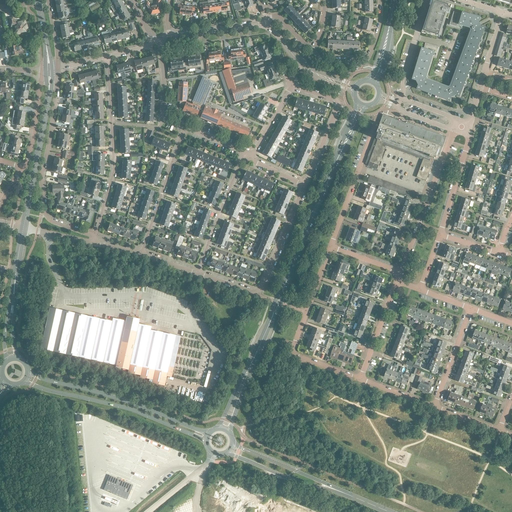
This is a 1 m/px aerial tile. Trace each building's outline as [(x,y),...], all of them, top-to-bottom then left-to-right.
[(229,5),(228,1),(226,1),(226,0),(219,1),(220,3),(221,12),(224,11),(227,10),(226,6),(229,5)] [(251,0),(239,4),(240,6),(245,5),(246,8),(253,6),(251,0)] [(435,0),(432,0),(422,33),(422,32),(439,38),(445,18),(448,19),(452,5),(435,0)] [(112,6),(111,6),(114,12),(117,10),(124,6),(121,1),(114,4),(112,6)] [(154,14),(155,14),(153,6),(150,7),(147,2),(144,3),(149,12),(150,12),(151,15),(152,15),(154,15),(154,14)] [(209,13),(208,2),(199,3),(200,9),(202,9),(203,13),(206,13),(206,14),(209,13)] [(98,3),(89,8),(90,10),(91,11),(92,11),(99,7),(99,6),(100,6),(98,3)] [(182,15),(185,15),(186,7),(180,6),(180,5),(178,5),(177,9),(180,9),(179,14),(182,14),(182,15)] [(287,14),(293,9),(289,5),(284,10),(287,14)] [(120,15),(127,11),(124,6),(117,10),(119,13),(117,14),(118,17),(120,15)] [(192,7),(186,7),(185,15),(188,15),(191,15),(192,10),(194,11),(195,6),(192,6),(192,7)] [(287,14),(291,18),(296,13),(293,9),(287,14)] [(71,10),(57,13),(59,19),(66,18),(66,17),(67,17),(69,14),(68,14),(73,13),(72,10),(71,10)] [(130,17),(127,11),(120,15),(124,21),(130,17)] [(296,13),(291,18),(294,22),(300,17),(298,15),(299,13),(297,12),(296,13)] [(467,16),(453,12),(449,25),(462,29),(462,26),(470,28),(471,30),(450,86),(448,87),(427,79),(426,78),(433,56),(436,56),(438,47),(425,43),(422,53),(421,53),(414,76),(421,90),(446,100),(447,99),(452,97),(460,93),(461,93),(484,31),(483,31),(480,26),(476,18),(476,17),(467,14),(467,16)] [(294,22),(298,26),(303,21),(300,17),(294,22)] [(28,30),(27,29),(26,24),(25,20),(17,22),(13,19),(13,18),(9,18),(11,27),(15,26),(16,35),(20,34),(21,33),(25,32),(26,33),(27,33),(28,33),(29,32),(29,31),(29,30),(28,30)] [(303,21),(298,26),(301,30),(307,24),(308,23),(306,21),(305,20),(303,21)] [(307,24),(301,30),(305,34),(311,28),(307,24)] [(72,33),(72,32),(72,30),(61,32),(62,38),(70,37),(69,33),(72,33)] [(127,30),(121,32),(123,39),(129,38),(127,30)] [(106,33),(102,34),(103,37),(105,44),(111,42),(109,35),(108,32),(106,33)] [(111,32),(108,32),(109,35),(111,42),(117,41),(115,33),(115,32),(111,33),(111,32)] [(93,37),(91,38),(91,40),(93,47),(99,45),(97,38),(97,36),(93,37)] [(82,42),(81,40),(79,41),(81,50),(87,48),(85,41),(82,42)] [(79,41),(76,41),(76,43),(70,45),(69,44),(66,45),(67,50),(70,50),(70,49),(74,48),(75,52),(81,50),(79,41)] [(17,53),(22,52),(21,44),(12,46),(11,42),(3,43),(4,49),(8,48),(8,47),(10,47),(11,56),(18,55),(17,53)] [(255,48),(252,49),(254,53),(257,52),(258,56),(261,55),(268,52),(269,52),(269,51),(268,49),(267,46),(265,47),(265,45),(259,47),(256,49),(255,48)] [(231,58),(237,57),(236,49),(233,49),(233,50),(230,50),(230,55),(228,55),(229,59),(231,59),(231,58)] [(239,49),(236,49),(237,57),(237,60),(244,59),(243,57),(245,57),(245,53),(242,53),(242,49),(239,49)] [(209,61),(215,60),(214,52),(211,52),(211,53),(208,53),(208,58),(206,58),(207,62),(209,62),(209,61)] [(217,52),(214,52),(215,60),(221,59),(221,60),(223,60),(223,56),(220,56),(220,52),(217,52)] [(257,62),(253,64),(254,67),(258,66),(263,64),(262,61),(271,58),(270,55),(269,53),(268,52),(261,55),(262,58),(263,59),(257,61),(257,62)] [(199,54),(193,55),(195,68),(200,68),(200,70),(204,70),(203,60),(200,61),(199,54)] [(188,62),(185,63),(186,70),(195,68),(193,55),(187,56),(188,62)] [(154,64),(152,57),(146,58),(148,66),(154,64)] [(181,57),(175,58),(177,71),(186,70),(185,63),(182,63),(181,57)] [(146,69),(147,69),(148,75),(150,74),(149,70),(148,66),(146,58),(140,60),(142,67),(145,66),(146,69)] [(170,65),(167,65),(168,72),(172,72),(171,70),(177,69),(175,58),(169,59),(170,65)] [(503,68),(505,60),(499,58),(497,66),(503,68)] [(142,67),(140,60),(134,62),(136,69),(142,67)] [(503,68),(509,69),(511,62),(505,60),(503,68)] [(132,73),(131,70),(130,70),(128,63),(122,65),(125,75),(132,73)] [(122,65),(116,66),(117,70),(116,71),(117,74),(118,73),(118,74),(121,73),(122,79),(123,80),(126,79),(125,75),(122,65)] [(267,74),(275,72),(275,71),(275,70),(275,69),(274,68),(273,66),(265,68),(264,65),(259,67),(261,71),(266,69),(267,71),(266,71),(267,74)] [(226,83),(244,77),(244,79),(246,79),(252,77),(249,69),(231,71),(230,69),(222,71),(226,83)] [(101,78),(100,74),(97,75),(96,71),(90,73),(92,80),(94,86),(96,85),(95,79),(98,79),(98,78),(101,78)] [(266,80),(263,81),(265,88),(272,86),(270,80),(277,78),(276,75),(277,74),(276,73),(275,72),(267,74),(265,75),(266,80)] [(84,74),(82,75),(81,75),(78,75),(79,76),(78,76),(80,83),(84,82),(85,88),(88,88),(86,82),(84,74)] [(211,123),(246,137),(250,129),(247,128),(248,125),(221,114),(221,113),(204,106),(213,83),(206,80),(207,79),(203,77),(193,101),(188,99),(188,100),(186,100),(187,82),(179,82),(178,102),(180,102),(179,108),(183,109),(182,111),(207,121),(207,122),(211,123)] [(247,84),(246,79),(244,79),(244,77),(226,83),(230,94),(232,93),(235,102),(244,99),(243,96),(251,93),(248,84),(247,84)] [(0,83),(0,84),(0,92),(6,93),(6,99),(9,99),(11,89),(5,89),(5,83),(0,83)] [(21,91),(28,92),(29,85),(29,83),(25,83),(22,83),(21,88),(19,87),(18,90),(21,91)] [(69,84),(69,86),(66,86),(66,87),(65,90),(66,90),(66,92),(76,93),(76,91),(73,91),(74,85),(73,85),(73,84),(70,84),(69,84)] [(27,99),(28,92),(21,91),(20,98),(17,97),(17,100),(24,101),(24,98),(27,99)] [(308,103),(306,103),(306,101),(302,100),(302,101),(302,102),(300,109),(306,111),(308,103)] [(308,103),(306,111),(309,112),(308,115),(311,115),(312,113),(314,105),(311,104),(312,103),(308,102),(308,103)] [(260,103),(258,108),(266,112),(268,108),(260,103)] [(489,107),(488,110),(489,111),(488,114),(494,116),(495,113),(497,106),(495,105),(495,104),(492,103),(492,104),(491,104),(490,107),(489,107)] [(314,105),(312,113),(317,114),(320,106),(319,106),(317,106),(318,105),(314,104),(314,105)] [(497,106),(495,113),(500,115),(503,107),(501,107),(501,105),(498,104),(497,106)] [(17,118),(24,119),(25,113),(22,112),(23,106),(16,105),(15,111),(18,112),(17,118)] [(319,106),(320,106),(317,114),(323,116),(326,108),(323,107),(323,106),(320,105),(319,106)] [(500,115),(506,117),(508,109),(503,107),(500,115)] [(258,108),(255,112),(263,117),(266,112),(258,108)] [(255,112),(253,117),(260,121),(263,117),(255,112)] [(423,159),(416,177),(426,181),(426,180),(429,172),(429,173),(430,170),(432,163),(433,163),(435,157),(436,157),(436,156),(435,156),(439,157),(444,144),(443,144),(445,138),(435,135),(435,133),(393,118),(383,114),(379,126),(382,127),(379,135),(378,135),(378,136),(377,140),(368,166),(377,169),(386,146),(420,159),(420,158),(423,159)] [(64,123),(64,124),(69,125),(70,120),(73,120),(73,117),(70,117),(63,116),(62,119),(61,122),(62,122),(64,123)] [(282,119),(280,122),(281,123),(281,122),(287,126),(289,123),(290,123),(291,121),(289,120),(287,118),(284,117),(283,119),(282,119)] [(20,126),(23,126),(24,123),(25,123),(25,120),(24,120),(24,119),(17,118),(16,125),(13,125),(13,128),(20,129),(20,126)] [(279,124),(277,127),(278,128),(284,131),(286,128),(287,128),(288,126),(287,126),(281,122),(281,123),(280,124),(279,124)] [(492,124),(491,128),(484,126),(483,129),(484,129),(483,132),(490,134),(492,135),(494,129),(498,129),(504,131),(505,128),(492,124)] [(276,129),(274,132),(275,133),(281,136),(283,133),(284,134),(285,132),(284,131),(278,128),(277,130),(276,129)] [(307,135),(314,138),(315,139),(317,135),(316,135),(317,132),(309,129),(307,135)] [(156,147),(159,140),(154,137),(154,138),(151,137),(153,132),(150,131),(147,139),(152,141),(151,145),(156,147)] [(481,138),(488,140),(490,134),(483,132),(482,132),(481,134),(482,135),(481,138)] [(273,134),(271,138),(272,138),(278,142),(280,139),(281,139),(284,141),(284,140),(285,138),(282,137),(281,136),(275,133),(274,135),(273,134)] [(60,134),(59,140),(69,142),(70,135),(60,134)] [(12,145),(20,147),(21,140),(18,140),(19,137),(12,135),(11,138),(14,139),(12,145)] [(313,140),(314,138),(307,135),(305,141),(312,144),(313,144),(315,141),(313,140)] [(270,140),(268,143),(269,144),(269,143),(275,147),(277,144),(278,144),(279,142),(278,142),(272,138),(271,140),(270,140)] [(488,147),(489,147),(490,141),(488,140),(481,138),(480,138),(480,140),(479,144),(488,147)] [(165,142),(159,140),(156,147),(162,149),(165,142)] [(312,144),(305,141),(302,146),(310,149),(311,150),(312,146),(311,146),(312,144)] [(162,149),(167,151),(170,144),(165,142),(162,149)] [(2,150),(5,151),(6,147),(12,148),(10,153),(13,154),(13,155),(17,156),(20,147),(12,145),(4,143),(2,150)] [(267,145),(265,148),(266,149),(267,149),(272,152),(274,149),(275,150),(276,147),(275,147),(269,143),(269,144),(268,145),(267,145)] [(484,152),(485,149),(488,149),(488,147),(479,144),(479,143),(478,146),(477,149),(477,150),(484,152)] [(310,149),(302,146),(300,152),(307,155),(308,156),(310,152),(309,151),(310,149)] [(188,147),(185,154),(190,156),(193,149),(188,147)] [(195,158),(198,151),(193,149),(190,156),(195,158)] [(264,150),(262,154),(269,157),(271,154),(272,155),(273,153),(272,152),(267,149),(266,149),(265,151),(264,150)] [(477,152),(476,155),(483,158),(483,154),(485,155),(486,152),(484,152),(477,150),(477,149),(476,152),(477,152)] [(165,159),(166,156),(159,154),(161,151),(158,150),(157,153),(157,155),(158,156),(157,157),(165,159)] [(104,161),(104,155),(94,154),(94,151),(88,151),(88,155),(94,155),(94,161),(104,161)] [(195,158),(194,160),(197,161),(197,159),(201,160),(203,153),(198,151),(195,158)] [(307,155),(300,152),(297,157),(305,160),(305,161),(306,161),(307,157),(306,157),(307,155)] [(203,153),(201,160),(206,163),(209,155),(203,153)] [(209,155),(206,163),(211,165),(214,158),(209,155)] [(294,159),(292,162),(295,163),(302,166),(303,167),(305,163),(304,163),(305,161),(305,160),(297,157),(296,160),(294,159)] [(53,165),(61,167),(62,160),(55,158),(53,165)] [(214,158),(211,165),(214,166),(213,168),(216,169),(216,167),(219,160),(214,158)] [(154,160),(153,163),(155,163),(154,167),(155,167),(161,169),(163,164),(156,161),(154,160)] [(219,160),(216,167),(219,168),(218,170),(221,171),(222,169),(224,162),(219,160)] [(230,164),(224,162),(222,169),(227,171),(230,164)] [(302,166),(295,163),(294,165),(295,166),(294,169),(301,172),(303,169),(302,168),(302,166)] [(511,172),(511,166),(509,165),(506,164),(504,170),(503,174),(510,176),(511,172)] [(63,167),(61,167),(53,165),(52,172),(61,174),(63,167)] [(471,171),(478,173),(480,167),(472,165),(471,167),(472,167),(471,171)] [(187,169),(179,167),(177,173),(185,175),(187,169)] [(476,179),(477,176),(479,177),(480,174),(478,173),(471,171),(470,171),(470,173),(469,177),(476,179)] [(245,172),(242,179),(248,182),(251,175),(252,174),(248,172),(248,173),(245,172)] [(177,173),(175,178),(183,181),(185,175),(177,173)] [(248,182),(253,184),(257,177),(257,176),(254,175),(253,176),(251,175),(248,182)] [(510,188),(511,182),(508,181),(509,177),(502,175),(501,179),(504,180),(503,185),(510,188)] [(467,182),(474,185),(476,185),(478,179),(476,179),(469,177),(469,176),(468,179),(467,182)] [(259,178),(257,177),(253,184),(259,187),(262,180),(263,179),(259,177),(259,178)] [(101,184),(98,183),(99,180),(92,178),(89,187),(92,188),(99,190),(101,184)] [(175,178),(173,184),(181,186),(183,181),(175,178)] [(210,182),(209,185),(212,186),(213,186),(214,187),(221,190),(223,184),(216,181),(213,180),(211,179),(210,181),(210,182)] [(264,181),(262,180),(259,187),(264,190),(267,182),(268,182),(268,181),(265,180),(264,181)] [(270,183),(268,182),(267,182),(264,190),(266,191),(267,190),(270,191),(274,184),(270,182),(270,183)] [(474,185),(467,182),(466,185),(467,185),(466,188),(465,188),(469,189),(469,191),(474,192),(476,185),(474,185)] [(181,186),(173,184),(172,189),(179,192),(181,186)] [(63,193),(64,193),(63,185),(52,185),(53,193),(58,193),(58,197),(63,197),(63,193)] [(124,193),(126,187),(118,185),(117,191),(124,193)] [(500,185),(498,190),(501,191),(508,193),(510,188),(503,185),(500,185)] [(212,186),(211,188),(213,189),(212,192),(218,195),(221,190),(214,187),(213,186),(212,186)] [(365,188),(363,192),(372,195),(375,196),(378,190),(375,189),(366,186),(365,188)] [(99,190),(92,188),(90,195),(97,197),(99,190)] [(280,191),(283,192),(282,195),(289,198),(290,199),(291,195),(290,195),(291,192),(281,188),(280,190),(280,191)] [(170,195),(177,198),(179,192),(172,189),(170,195)] [(152,198),(154,192),(146,190),(145,195),(152,198)] [(507,199),(508,193),(501,191),(499,197),(507,199)] [(362,196),(361,199),(371,202),(370,203),(369,205),(381,210),(383,206),(373,202),(375,196),(372,195),(363,192),(362,196)] [(243,202),(245,196),(238,193),(237,195),(236,195),(234,199),(235,199),(243,202)] [(288,200),(289,198),(282,195),(279,200),(287,203),(286,204),(288,204),(289,201),(288,200)] [(497,196),(495,202),(497,203),(505,205),(507,199),(499,197),(497,196)] [(207,202),(214,205),(216,200),(210,197),(209,197),(207,202)] [(56,209),(64,212),(66,205),(61,203),(62,198),(57,198),(55,205),(57,206),(56,209)] [(471,201),(462,198),(461,200),(462,200),(461,204),(468,206),(469,207),(471,201)] [(235,199),(234,201),(233,201),(232,204),(233,205),(233,204),(240,207),(243,202),(235,199)] [(286,206),(286,204),(287,203),(279,200),(277,206),(284,209),(285,210),(287,206),(286,206)] [(406,200),(404,203),(398,201),(397,203),(411,208),(413,202),(406,200)] [(66,205),(64,212),(70,214),(72,207),(73,207),(73,204),(71,203),(67,202),(67,205),(66,205)] [(113,202),(112,208),(119,210),(121,204),(113,202)] [(167,202),(165,208),(173,210),(175,211),(176,209),(174,208),(175,204),(167,202)] [(396,206),(403,208),(401,211),(409,214),(411,208),(397,203),(396,206)] [(503,211),(505,205),(497,203),(496,208),(503,211)] [(233,204),(233,205),(232,207),(231,206),(230,210),(231,210),(238,213),(240,207),(233,204)] [(460,206),(459,210),(466,212),(468,206),(461,204),(460,204),(460,206)] [(73,207),(72,207),(70,214),(76,216),(79,206),(76,205),(75,208),(73,207)] [(83,218),(86,210),(86,208),(79,206),(76,216),(83,218)] [(283,211),(284,209),(277,206),(276,208),(277,209),(275,212),(283,215),(284,212),(283,211)] [(367,209),(365,209),(359,206),(356,213),(365,216),(367,209)] [(165,208),(163,213),(171,216),(173,217),(174,214),(172,214),(173,210),(165,208)] [(202,208),(201,210),(203,211),(202,214),(203,215),(209,217),(211,212),(204,209),(202,208)] [(494,214),(501,217),(503,211),(496,208),(494,214)] [(458,212),(457,215),(464,217),(467,218),(469,213),(466,212),(459,210),(459,209),(458,212)] [(82,220),(89,223),(93,212),(86,210),(83,218),(82,220)] [(229,212),(227,215),(235,218),(236,215),(237,215),(240,216),(241,214),(238,213),(231,210),(230,212),(229,212)] [(393,215),(396,216),(407,220),(409,214),(401,211),(400,211),(398,214),(394,213),(393,215)] [(163,213),(162,219),(169,221),(171,216),(163,213)] [(356,213),(354,219),(362,222),(365,216),(356,213)] [(463,223),(464,217),(457,215),(456,218),(457,218),(456,221),(463,223)] [(407,220),(396,216),(393,224),(399,226),(400,224),(405,226),(407,220)] [(279,221),(272,218),(269,224),(277,227),(276,227),(278,228),(279,224),(278,223),(279,221)] [(160,225),(167,227),(169,221),(162,219),(160,225)] [(199,219),(198,222),(200,222),(199,225),(205,228),(207,222),(201,220),(199,219)] [(454,223),(455,223),(454,227),(461,229),(460,230),(463,231),(465,224),(463,223),(456,221),(455,221),(454,223)] [(231,230),(234,224),(226,222),(225,224),(224,224),(223,227),(224,228),(231,230)] [(362,225),(362,227),(367,229),(375,232),(376,228),(363,223),(362,225)] [(115,226),(110,224),(107,231),(113,233),(115,226)] [(276,229),(276,227),(277,227),(269,224),(267,229),(274,233),(275,233),(277,230),(276,229)] [(478,232),(477,235),(483,237),(485,229),(486,227),(477,224),(475,231),(478,232)] [(485,229),(483,237),(488,239),(491,231),(491,229),(486,227),(485,229)] [(132,231),(130,239),(135,240),(138,233),(139,230),(133,228),(132,231)] [(222,229),(221,233),(222,233),(229,236),(230,233),(233,234),(234,231),(231,230),(224,228),(223,230),(222,229)] [(348,235),(348,236),(346,240),(352,242),(352,241),(356,243),(360,232),(350,228),(348,235)] [(387,231),(386,234),(390,235),(392,236),(400,239),(401,237),(402,237),(403,234),(402,233),(399,232),(400,229),(395,228),(395,230),(394,230),(393,230),(392,233),(390,232),(390,233),(387,231)] [(273,235),(274,233),(267,229),(264,235),(272,238),(273,239),(274,235),(273,235)] [(497,231),(491,229),(491,231),(488,239),(494,240),(497,231)] [(222,233),(221,235),(220,235),(219,239),(220,239),(227,242),(229,236),(222,233)] [(271,240),(272,238),(264,235),(262,240),(269,244),(270,244),(272,241),(271,240)] [(390,235),(389,238),(391,239),(390,242),(398,245),(400,239),(392,236),(390,235)] [(181,246),(182,242),(184,238),(179,236),(175,248),(179,249),(180,245),(181,246)] [(160,241),(161,238),(156,237),(152,246),(158,248),(160,241)] [(160,241),(158,248),(163,250),(166,243),(167,240),(161,238),(160,241)] [(218,241),(216,244),(224,247),(225,247),(226,244),(227,242),(220,239),(219,241),(218,241)] [(163,250),(169,252),(173,242),(167,240),(166,243),(163,250)] [(270,246),(269,246),(269,244),(262,240),(260,246),(267,249),(268,250),(270,246)] [(386,245),(385,247),(388,248),(396,251),(398,245),(390,242),(389,246),(386,245)] [(181,246),(180,245),(179,249),(177,255),(182,257),(186,247),(181,246)] [(256,247),(259,249),(257,252),(265,255),(266,255),(267,252),(266,251),(267,249),(260,246),(257,245),(256,247)] [(454,255),(456,249),(446,245),(445,248),(446,248),(445,251),(451,254),(454,255)] [(388,248),(385,247),(382,246),(381,248),(387,250),(386,254),(393,257),(396,251),(388,248)] [(191,250),(191,249),(186,247),(182,257),(188,259),(191,250)] [(191,250),(188,259),(194,261),(197,252),(191,250)] [(265,255),(257,252),(254,250),(254,253),(253,253),(257,254),(256,258),(263,261),(265,257),(264,257),(265,255)] [(444,254),(442,257),(449,260),(452,261),(454,255),(451,254),(445,251),(444,251),(443,253),(444,254)] [(468,265),(469,262),(472,255),(466,253),(464,260),(462,263),(468,265)] [(469,262),(475,264),(478,257),(472,255),(469,262)] [(218,259),(212,257),(209,266),(215,268),(218,259)] [(483,259),(478,257),(475,264),(481,266),(483,259)] [(218,259),(215,268),(220,270),(224,261),(222,260),(218,259)] [(489,261),(483,259),(481,266),(486,269),(489,261)] [(337,265),(334,272),(342,275),(344,272),(346,273),(348,269),(346,269),(347,266),(349,266),(350,263),(341,260),(340,263),(338,262),(337,265)] [(226,272),(228,265),(229,263),(224,261),(220,270),(226,272)] [(495,263),(489,261),(486,269),(492,271),(495,263)] [(440,265),(439,268),(438,268),(445,270),(445,271),(448,271),(450,265),(440,262),(439,264),(440,265)] [(491,273),(496,275),(498,273),(500,265),(495,263),(492,271),(491,273)] [(228,265),(226,272),(231,274),(234,267),(228,265)] [(506,267),(500,265),(498,273),(503,275),(506,267)] [(246,268),(240,266),(239,269),(237,276),(242,278),(246,268)] [(509,277),(511,269),(506,267),(503,275),(509,277)] [(242,278),(248,280),(251,270),(246,268),(242,278)] [(437,270),(438,270),(436,273),(436,274),(443,276),(445,271),(445,270),(438,268),(439,268),(438,268),(437,270)] [(254,282),(256,275),(257,272),(251,270),(248,280),(254,282)] [(334,272),(332,279),(340,282),(341,278),(343,279),(344,276),(342,275),(334,272)] [(435,276),(436,276),(434,279),(441,282),(443,276),(436,274),(436,273),(435,276)] [(362,277),(362,278),(367,280),(373,282),(381,285),(383,279),(373,275),(372,278),(371,278),(368,277),(368,276),(363,274),(362,276),(362,277)] [(443,286),(444,283),(441,282),(434,279),(433,281),(434,281),(432,285),(439,288),(440,285),(443,286)] [(373,282),(371,288),(379,290),(381,285),(373,282)] [(453,282),(452,287),(454,288),(453,290),(455,291),(454,292),(457,294),(458,292),(461,285),(455,283),(453,282)] [(461,285),(458,292),(464,294),(467,287),(461,285)] [(338,290),(329,287),(326,294),(334,297),(335,294),(337,294),(338,290)] [(368,287),(365,294),(372,296),(372,295),(376,296),(379,290),(371,288),(368,287)] [(472,289),(467,287),(464,294),(470,297),(472,289)] [(475,299),(478,291),(479,289),(473,287),(472,289),(470,297),(475,299)] [(478,291),(475,299),(481,301),(484,293),(478,291)] [(481,301),(486,303),(489,295),(484,293),(481,301)] [(332,304),(333,301),(336,302),(337,298),(334,297),(326,294),(324,301),(332,304)] [(486,303),(492,305),(495,297),(489,295),(486,303)] [(498,307),(501,299),(495,297),(492,305),(498,307)] [(359,302),(358,304),(361,305),(364,306),(372,309),(373,307),(374,307),(375,304),(374,303),(364,299),(362,303),(359,302)] [(508,311),(511,303),(505,301),(503,309),(505,309),(505,311),(507,312),(508,311)] [(362,312),(370,315),(372,309),(364,306),(362,312)] [(408,314),(412,316),(411,318),(413,318),(414,317),(416,309),(413,308),(409,306),(408,310),(409,311),(408,314)] [(327,318),(328,314),(330,315),(331,312),(321,308),(319,315),(327,318)] [(416,309),(414,317),(416,317),(415,319),(419,321),(420,319),(422,311),(416,309)] [(359,311),(357,317),(360,318),(368,321),(370,315),(362,312),(359,311)] [(426,321),(428,313),(422,311),(420,319),(426,321)] [(425,323),(424,325),(426,326),(427,324),(428,322),(432,323),(435,316),(428,313),(426,321),(425,323)] [(319,315),(316,321),(326,325),(327,322),(326,321),(327,318),(319,315)] [(152,383),(165,386),(176,335),(151,330),(151,327),(138,324),(139,321),(126,318),(125,321),(113,318),(112,321),(87,316),(84,328),(47,320),(40,349),(66,354),(116,365),(115,367),(128,370),(128,372),(140,375),(140,377),(152,380),(152,383)] [(438,325),(440,318),(435,316),(432,323),(438,325)] [(365,327),(368,321),(360,318),(358,324),(365,327)] [(444,328),(446,320),(440,318),(438,325),(444,328)] [(450,330),(453,322),(446,320),(444,328),(450,330)] [(363,333),(365,327),(358,324),(356,330),(363,333)] [(407,335),(409,329),(401,326),(399,332),(407,335)] [(319,337),(321,334),(323,335),(324,332),(322,331),(314,328),(311,334),(319,337)] [(353,336),(361,339),(363,333),(356,330),(353,336)] [(481,333),(475,331),(472,338),(478,340),(481,333)] [(407,335),(399,332),(397,338),(405,341),(407,335)] [(484,343),(487,335),(481,333),(478,340),(484,343)] [(320,340),(321,338),(319,337),(311,334),(309,340),(317,343),(318,340),(320,340)] [(490,345),(493,337),(487,335),(484,343),(490,345)] [(499,339),(493,337),(490,345),(496,347),(499,339)] [(405,341),(397,338),(395,344),(403,347),(405,341)] [(439,340),(437,339),(435,345),(445,349),(447,343),(439,340)] [(505,342),(499,339),(496,347),(502,349),(505,342)] [(325,353),(327,347),(317,343),(309,340),(307,347),(310,348),(310,350),(314,351),(316,346),(323,348),(322,352),(325,353)] [(331,357),(337,359),(343,343),(340,342),(339,346),(341,346),(340,348),(334,346),(332,353),(333,353),(331,357)] [(511,344),(505,342),(502,349),(508,351),(511,344)] [(343,343),(337,359),(341,361),(342,362),(343,361),(344,362),(347,353),(344,351),(345,348),(346,344),(343,343)] [(393,350),(400,353),(403,347),(395,344),(393,350)] [(430,344),(430,346),(434,348),(432,351),(435,352),(442,355),(445,349),(435,345),(430,344)] [(351,365),(355,355),(354,355),(356,347),(350,345),(349,349),(352,350),(351,354),(347,353),(344,362),(346,362),(346,363),(351,365)] [(400,353),(393,350),(392,353),(390,353),(389,355),(390,356),(401,360),(403,354),(400,353)] [(471,360),(473,361),(475,355),(466,351),(464,357),(471,360)] [(440,361),(442,355),(435,352),(432,358),(440,361)] [(426,356),(425,358),(429,360),(428,363),(438,367),(439,367),(440,365),(439,364),(440,361),(432,358),(426,356)] [(496,358),(490,356),(489,360),(497,363),(496,365),(500,366),(502,360),(496,358)] [(464,357),(462,363),(469,366),(471,360),(464,357)] [(427,363),(426,366),(427,367),(426,370),(436,373),(437,373),(438,371),(437,370),(438,367),(428,363),(427,363)] [(470,369),(476,371),(477,369),(469,366),(462,363),(459,369),(469,372),(470,369)] [(509,374),(511,368),(503,365),(501,371),(509,374)] [(508,376),(509,374),(501,371),(492,367),(491,370),(497,372),(496,376),(507,379),(508,379),(509,376),(508,376)] [(387,369),(384,377),(390,379),(393,371),(387,369)] [(457,375),(465,377),(467,378),(468,378),(468,375),(469,375),(474,377),(475,374),(469,372),(459,369),(457,375)] [(390,379),(396,381),(399,373),(393,371),(390,379)] [(399,373),(396,381),(401,383),(404,375),(402,374),(402,373),(400,372),(400,373),(399,373)] [(404,375),(401,383),(407,386),(409,381),(412,383),(414,377),(411,376),(410,377),(408,377),(409,374),(406,372),(404,375)] [(495,379),(498,380),(497,383),(504,385),(507,379),(496,376),(491,374),(490,376),(495,378),(495,379)] [(457,375),(455,381),(463,383),(465,377),(457,375)] [(421,380),(422,379),(422,378),(417,376),(414,385),(419,386),(417,389),(424,392),(423,393),(427,394),(427,393),(428,393),(432,384),(421,380)] [(495,388),(502,391),(504,385),(497,383),(495,388)] [(494,391),(493,394),(500,397),(502,391),(495,388),(487,385),(486,388),(491,390),(494,391)] [(461,393),(462,388),(460,387),(458,392),(457,395),(454,403),(461,405),(464,397),(460,396),(461,393)] [(451,393),(448,400),(454,403),(457,395),(458,392),(456,391),(455,391),(454,394),(451,393)] [(483,404),(480,412),(486,415),(493,398),(492,398),(493,398),(489,396),(488,400),(489,400),(487,406),(483,404)] [(464,397),(461,405),(467,407),(470,400),(464,397)] [(498,403),(499,400),(493,398),(486,415),(489,416),(488,417),(492,418),(492,417),(493,417),(496,409),(492,408),(494,402),(498,403)] [(474,410),(476,402),(470,400),(467,407),(474,410)] [(109,475),(103,490),(127,499),(133,484),(109,475)]
